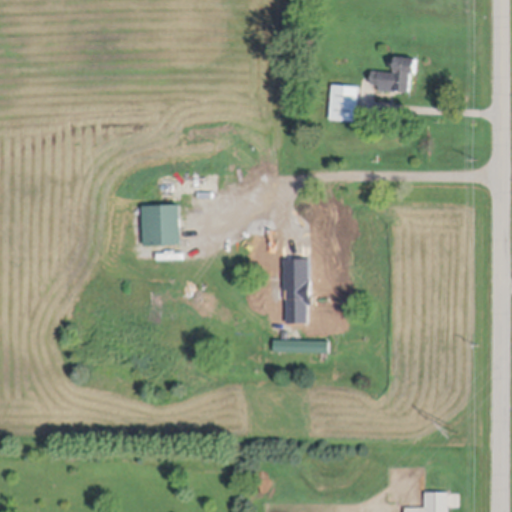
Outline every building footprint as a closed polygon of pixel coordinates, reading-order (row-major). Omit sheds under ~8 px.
[(375,70),(398,72),(399,56),(406,57),(419,58),(418,73),(414,72),(412,91),(399,90),(399,92),(381,91),(381,84),(374,84),(375,70)] [(332,119),(335,84),(361,86),(358,121),(332,119)] [(202,174),(215,174),(215,187),(202,187),(202,174)] [(145,205),(182,204),(183,244),(146,245),(145,205)] [(276,340),(331,341),(331,353),(329,353),(329,359),(322,359),(322,353),(276,352),(276,340)] [(407,511),(407,508),(427,508),(427,493),(450,493),(450,494),(460,494),(460,507),(450,507),(450,511),(407,511)]
